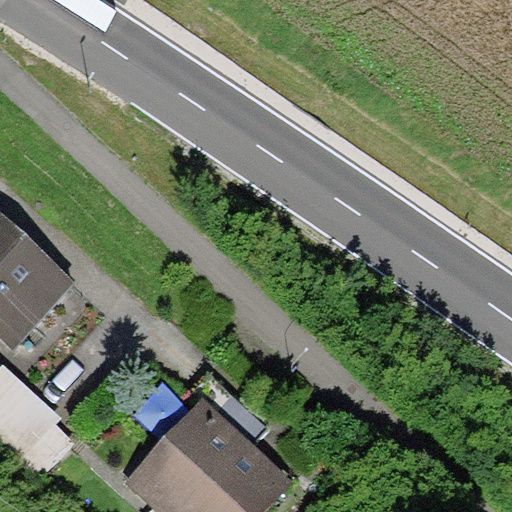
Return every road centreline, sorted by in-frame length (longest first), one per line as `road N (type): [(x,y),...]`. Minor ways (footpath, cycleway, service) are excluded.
road 1 (residential): [(0,69),(460,511)]
road 2 (primary): [(511,330),(36,0)]
